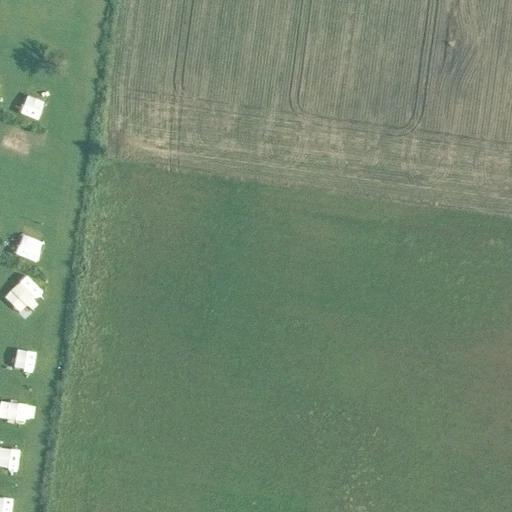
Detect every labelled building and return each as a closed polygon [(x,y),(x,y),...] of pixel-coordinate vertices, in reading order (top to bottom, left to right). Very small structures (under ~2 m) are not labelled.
[(38,120),(46,98),(25,90),(16,111),(38,120)] [(20,161),(31,133),(11,125),(0,153),(20,161)] [(19,234),(13,254),(39,261),(44,242),(19,234)] [(26,273),(2,295),(23,318),(37,304),(33,300),(43,291),(26,273)] [(31,379),(32,359),(4,357),(3,377),(31,379)] [(0,448),(0,470),(17,471),(18,449),(0,448)] [(0,511),(10,511),(11,497),(0,496),(0,511)]
